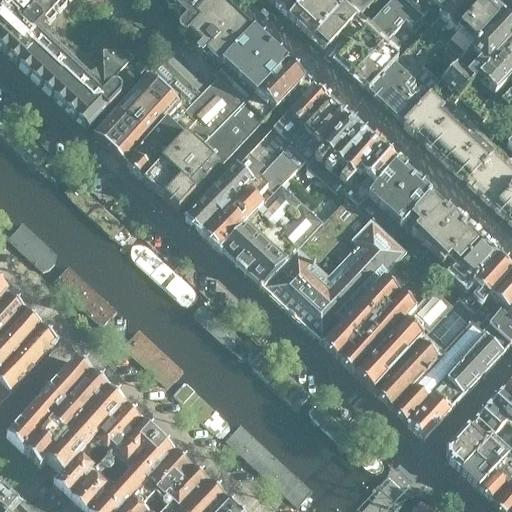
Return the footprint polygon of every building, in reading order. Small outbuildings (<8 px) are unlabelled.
[(35,34),(66,0),(154,0),(155,2),(162,1),(166,5),(166,12),(174,12),(177,15),(177,23),(180,26),(177,29),(177,30),(176,31),(176,32),(176,33),(177,34),(177,35),(178,36),(179,38),(181,38),(183,38),(184,38),(185,38),(186,37),(198,24),(198,23),(193,19),(210,0),(0,0),(0,52),(87,133),(149,67),(140,60),(140,53),(102,55),(103,90),(99,94),(35,34)] [(280,0),(262,0),(272,9),(280,0)] [(286,21),(304,0),(280,0),(272,9),(286,21)] [(313,46),(343,12),(330,0),(304,0),(286,21),(313,46)] [(374,2),(371,0),(330,0),(343,12),(355,23),(374,2)] [(421,38),(456,0),(425,0),(413,13),(399,0),(393,0),(387,7),(406,24),(421,38)] [(425,0),(424,0),(399,0),(413,13),(425,0)] [(454,36),(484,4),(480,0),(456,0),(421,38),(406,55),(423,72),(439,55),(443,50),(437,44),(449,31),(454,36)] [(220,68),(252,34),(239,22),(230,13),(218,3),(198,23),(198,24),(186,37),(189,40),(199,38),(205,33),(209,37),(204,42),(210,48),(205,54),(220,68)] [(455,69),(501,19),(484,4),(454,36),(443,50),(439,55),(455,69)] [(406,24),(387,7),(378,17),(397,34),(406,24)] [(323,56),(355,23),(343,12),(313,46),(323,56)] [(397,34),(378,17),(369,27),(388,44),(391,40),(397,34)] [(461,100),(511,41),(511,28),(501,19),(455,69),(440,86),(458,103),(461,100)] [(398,64),(389,55),(397,46),(391,40),(388,44),(369,27),(361,35),(333,65),(367,96),(398,64)] [(246,107),(286,66),(252,34),(220,68),(212,76),(246,107)] [(510,83),(511,80),(511,41),(461,100),(487,124),(505,105),(502,103),(496,97),(510,83)] [(401,127),(436,89),(440,86),(430,77),(423,72),(406,55),(398,64),(367,96),(401,127)] [(168,67),(173,61),(168,56),(163,62),(168,67)] [(174,72),(179,66),(173,61),(168,67),(174,72)] [(263,123),(246,107),(212,76),(205,83),(210,88),(207,92),(202,97),(196,92),(191,87),(185,82),(180,77),(174,72),(168,67),(163,62),(146,79),(179,109),(165,125),(182,140),(216,173),(263,123)] [(180,77),(185,71),(179,66),(174,72),(180,77)] [(263,123),(303,82),(286,66),(246,107),(263,123)] [(185,82),(190,76),(185,71),(180,77),(185,82)] [(191,87),(196,81),(190,76),(185,82),(191,87)] [(125,169),(165,125),(179,109),(146,79),(92,139),(125,169)] [(508,109),(511,104),(511,80),(510,83),(511,85),(511,92),(502,103),(505,105),(508,109)] [(196,92),(201,86),(196,81),(191,87),(196,92)] [(202,97),(207,92),(201,86),(196,92),(202,97)] [(301,132),(327,104),(311,89),(285,117),(301,132)] [(511,176),(447,116),(455,107),(436,89),(401,127),(511,230),(511,176)] [(319,151),(346,123),(327,104),(301,132),(285,117),(271,132),(287,147),(286,149),(303,164),(305,167),(312,159),(319,151)] [(0,132),(46,175),(52,180),(57,183),(60,184),(63,185),(65,185),(67,185),(67,184),(68,183),(68,182),(68,179),(67,177),(66,174),(62,169),(57,163),(0,110),(0,132)] [(314,203),(326,190),(334,198),(339,194),(350,182),(357,174),(378,151),(346,123),(319,151),(324,156),(317,164),(312,159),(305,167),(303,164),(300,167),(288,180),(314,203)] [(142,185),(182,140),(165,125),(125,169),(134,177),(142,185)] [(251,186),(283,151),(286,149),(287,147),(271,132),(235,171),(251,186)] [(175,216),(216,173),(182,140),(142,185),(175,216)] [(285,183),(288,180),(300,167),(283,151),(251,186),(201,241),(218,256),(285,183)] [(374,189),(395,167),(378,151),(357,174),(374,189)] [(371,227),(412,182),(395,167),(374,189),(366,197),(355,209),(353,211),(371,227)] [(201,241),(251,186),(235,171),(184,225),(201,241)] [(366,197),(350,182),(339,194),(355,209),(366,197)] [(402,228),(430,198),(412,182),(371,227),(388,243),(402,228)] [(61,197),(108,239),(113,243),(117,245),(120,246),(124,246),(126,245),(127,244),(128,242),(128,237),(127,235),(124,231),(120,226),(73,183),(61,197)] [(260,293),(342,205),(337,200),(319,219),(317,217),(313,222),(309,218),(316,211),(285,183),(218,256),(220,257),(222,258),(233,268),(234,269),(234,270),(236,271),(243,277),(242,277),(244,279),(246,280),(257,289),(257,290),(260,293)] [(478,245),(431,199),(430,198),(402,228),(417,243),(406,255),(425,273),(436,261),(450,275),(452,274),(478,245)] [(269,302),(310,340),(311,340),(320,348),(398,265),(404,258),(388,243),(371,227),(353,211),(344,203),(342,205),(260,293),(261,293),(270,301),(269,302)] [(0,215),(0,232),(1,233),(4,234),(5,235),(8,234),(9,234),(10,233),(11,232),(11,228),(10,227),(9,224),(6,221),(0,215)] [(23,226),(6,243),(39,275),(40,275),(42,276),(44,276),(46,275),(48,275),(50,274),(51,273),(53,271),(54,270),(55,268),(56,266),(56,264),(57,263),(57,261),(56,259),(56,257),(23,226)] [(132,246),(133,250),(134,253),(138,257),(143,262),(195,310),(204,301),(152,253),(146,248),(141,245),(139,244),(134,243),(132,244),(132,246)] [(469,289),(495,261),(478,245),(452,274),(469,289)] [(485,306),(511,276),(511,275),(495,261),(469,289),(456,303),(464,311),(469,316),(473,319),(485,306)] [(354,380),(432,296),(398,265),(320,348),(321,349),(354,380)] [(67,268),(50,286),(100,332),(117,314),(67,268)] [(507,315),(511,309),(511,276),(485,306),(493,314),(499,308),(507,315)] [(371,395),(449,311),(432,296),(354,380),(371,395)] [(0,340),(22,317),(5,302),(0,307),(0,340)] [(511,345),(511,330),(502,321),(501,321),(498,318),(494,322),(489,318),(493,314),(485,306),(473,319),(476,321),(508,351),(511,345)] [(192,321),(233,360),(237,363),(241,365),(243,366),(248,366),(250,364),(251,362),(251,358),(250,356),(248,352),(244,347),(203,309),(192,321)] [(511,330),(511,309),(507,315),(502,321),(511,330)] [(469,330),(457,319),(449,311),(371,395),(391,414),(469,330)] [(508,351),(476,321),(473,324),(467,319),(469,316),(464,311),(457,319),(469,330),(483,343),(501,359),(508,351)] [(0,375),(39,333),(22,317),(0,340),(0,375)] [(432,399),(443,386),(463,365),(483,343),(469,330),(391,414),(405,428),(432,399)] [(136,332),(120,350),(165,390),(181,373),(136,332)] [(9,399),(56,349),(39,333),(0,375),(0,408),(9,399)] [(480,381),(501,359),(483,343),(463,365),(480,381)] [(253,372),(301,414),(312,401),(265,359),(253,372)] [(21,457),(91,380),(74,365),(4,441),(21,457)] [(460,402),(480,381),(463,365),(443,386),(460,402)] [(44,464),(107,395),(91,380),(21,457),(38,472),(45,464),(44,464)] [(511,383),(501,396),(511,405),(511,383)] [(460,402),(443,386),(432,399),(448,414),(457,405),(460,402)] [(175,396),(176,398),(178,401),(182,405),(220,441),(232,429),(193,393),(189,390),(185,388),(183,388),(179,388),(177,389),(176,391),(175,396)] [(60,478),(123,410),(107,395),(44,464),(45,464),(60,478)] [(511,405),(501,396),(487,410),(504,426),(511,433),(511,405)] [(422,444),(448,414),(432,399),(405,428),(422,444)] [(313,403),(307,410),(308,416),(364,470),(365,471),(367,472),(368,472),(370,473),(372,473),(374,473),(376,473),(377,472),(378,471),(379,470),(380,468),(381,467),(381,465),(381,464),(380,462),(380,460),(379,459),(378,458),(319,403),(313,403)] [(81,511),(123,511),(173,457),(123,410),(60,478),(53,486),(54,487),(81,511)] [(504,426),(487,410),(474,425),(491,441),(504,426)] [(457,477),(491,441),(474,425),(444,457),(445,465),(457,477)] [(239,426),(222,444),(296,511),(300,511),(316,495),(239,426)] [(475,493),(511,452),(511,433),(504,426),(491,441),(457,477),(475,493)] [(492,509),(511,487),(511,452),(475,493),(492,509)] [(185,511),(206,489),(190,473),(173,457),(123,511),(185,511)] [(81,511),(54,487),(33,509),(18,500),(0,483),(0,507),(1,508),(5,511),(81,511)] [(495,511),(511,511),(511,487),(492,509),(495,511)] [(215,511),(223,504),(206,489),(185,511),(215,511)] [(420,501),(408,511),(434,511),(432,510),(420,501)]
